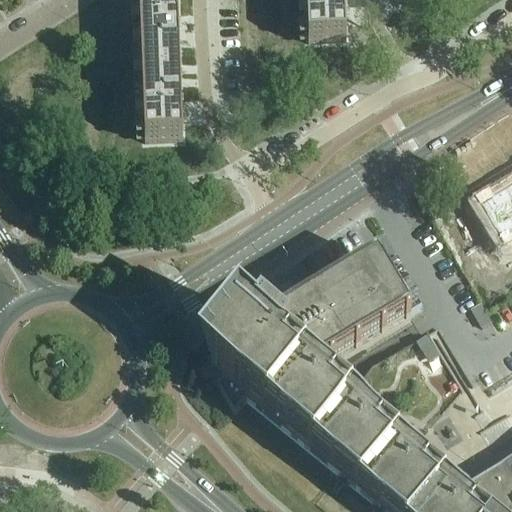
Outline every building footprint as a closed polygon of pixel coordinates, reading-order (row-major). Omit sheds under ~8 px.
[(343,0),(305,0),(308,48),(346,47),(343,0)] [(176,3),(138,5),(141,76),(179,75),(177,21),(176,3)] [(179,75),(141,76),(144,148),(182,147),(179,75)] [(500,250),(511,243),(511,194),(479,214),(500,250)] [(226,342),(211,362),(222,370),(215,379),(222,385),(217,392),(234,419),(246,404),(379,511),(511,511),(511,473),(507,476),(505,472),(464,497),(441,478),(439,480),(421,465),(422,463),(417,460),(416,461),(397,446),(399,444),(394,441),(393,442),(374,427),(375,426),(370,422),(369,423),(351,408),(352,407),(347,403),(346,404),(328,389),(340,374),(335,368),(412,323),(377,265),(285,321),(280,314),(262,325),(260,323),(238,351),(226,342)] [(480,308),(470,314),(481,333),(482,332),(491,327),(486,319),(484,314),(480,308)] [(430,366),(438,361),(426,342),(418,347),(430,366)]
